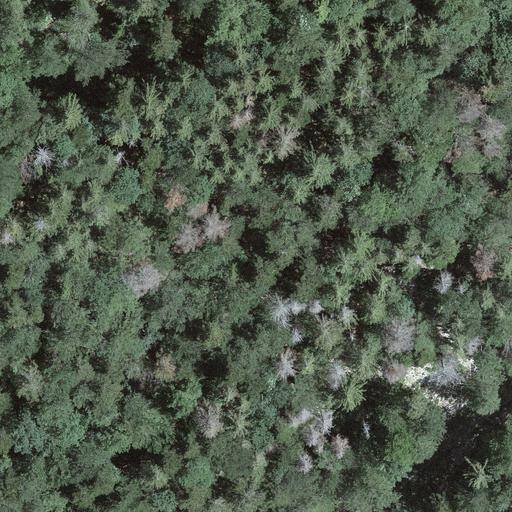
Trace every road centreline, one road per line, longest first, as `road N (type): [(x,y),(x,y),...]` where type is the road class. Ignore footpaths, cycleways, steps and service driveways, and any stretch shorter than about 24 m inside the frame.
road 1 (track): [(50,511),(179,396),(237,310),(356,175),(490,0)]
road 2 (track): [(282,0),(0,119)]
road 3 (track): [(511,391),(372,511)]
